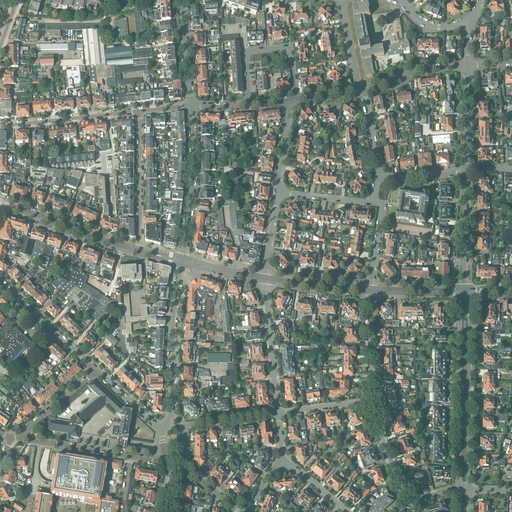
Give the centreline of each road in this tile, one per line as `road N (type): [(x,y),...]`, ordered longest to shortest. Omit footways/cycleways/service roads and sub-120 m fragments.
road 1 (residential): [(238,511),(181,464),(182,426),(277,413)]
road 2 (residential): [(465,309),(458,490)]
road 3 (residential): [(469,490),(465,309)]
road 4 (residential): [(180,260),(172,411),(159,429)]
road 5 (residential): [(180,260),(190,209),(190,106)]
road 6 (tertiary): [(0,204),(138,250)]
road 7 (residential): [(165,460),(24,439)]
road 8 (residential): [(138,250),(138,111)]
road 9 (residential): [(138,111),(0,126)]
road 10 (residential): [(277,413),(265,279)]
road 11 (residential): [(96,372),(0,280)]
road 12 (residential): [(465,292),(464,172)]
